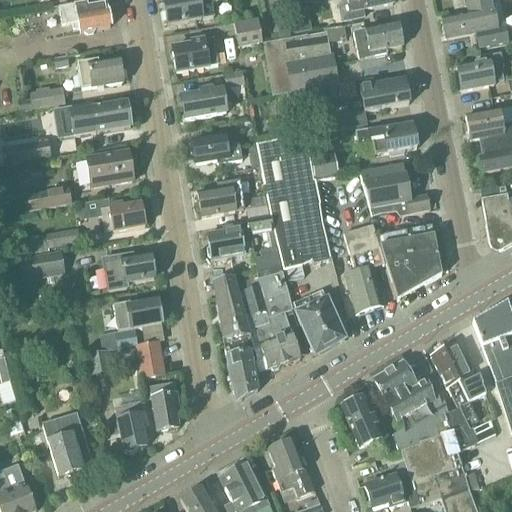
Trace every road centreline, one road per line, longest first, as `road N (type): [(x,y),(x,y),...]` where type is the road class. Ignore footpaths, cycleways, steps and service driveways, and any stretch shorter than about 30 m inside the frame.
road 1 (residential): [(212,452),(133,0)]
road 2 (residential): [(467,305),(411,0)]
road 3 (tertiary): [(304,399),(467,305)]
